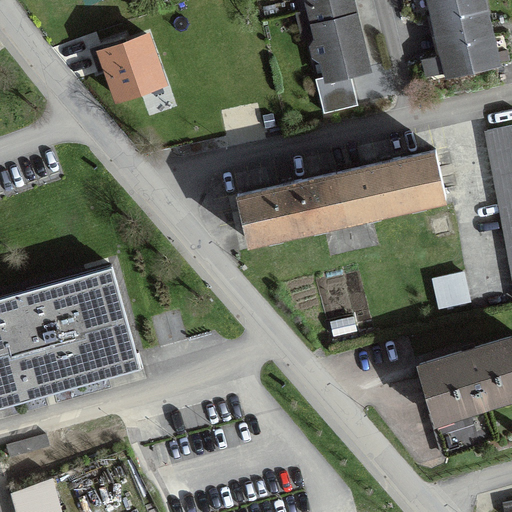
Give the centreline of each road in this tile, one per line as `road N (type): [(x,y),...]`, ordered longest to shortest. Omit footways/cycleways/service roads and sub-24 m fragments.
road 1 (residential): [(430,511),(83,119)]
road 2 (residential): [(83,119),(0,0)]
